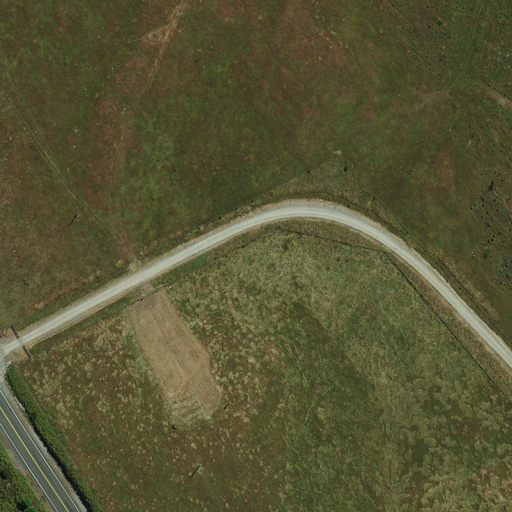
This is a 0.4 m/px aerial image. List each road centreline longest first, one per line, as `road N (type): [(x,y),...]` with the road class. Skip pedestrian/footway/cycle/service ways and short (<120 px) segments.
road 1 (track): [(0,359),(230,228),(269,214),(308,214),(354,229),(391,254),(511,375)]
road 2 (track): [(511,117),(491,95),(451,75),(484,0)]
road 3 (trunk): [(0,406),(69,511)]
